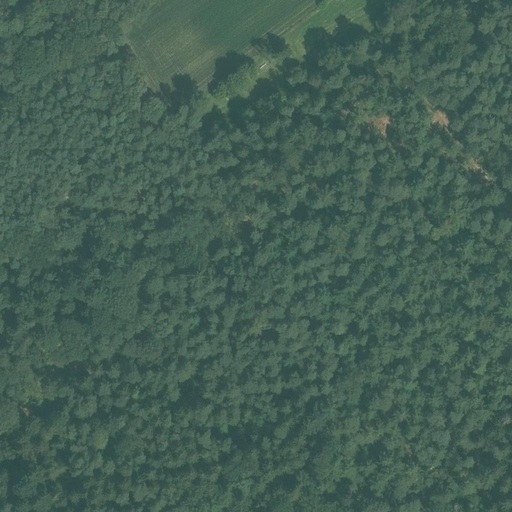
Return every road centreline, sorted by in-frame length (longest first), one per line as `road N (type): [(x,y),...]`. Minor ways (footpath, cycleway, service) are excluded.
road 1 (track): [(488,0),(326,111),(0,386)]
road 2 (track): [(0,246),(182,105),(248,177)]
road 3 (track): [(0,298),(209,134)]
road 4 (track): [(400,61),(511,203)]
road 5 (track): [(375,511),(511,402)]
